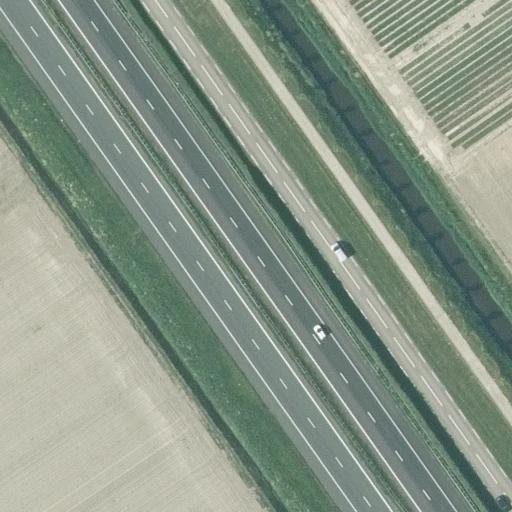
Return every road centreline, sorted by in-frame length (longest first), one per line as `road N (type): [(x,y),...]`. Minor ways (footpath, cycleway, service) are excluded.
road 1 (motorway): [(437,511),(74,0)]
road 2 (motorway): [(11,0),(372,511)]
road 3 (tertiary): [(511,504),(152,0)]
